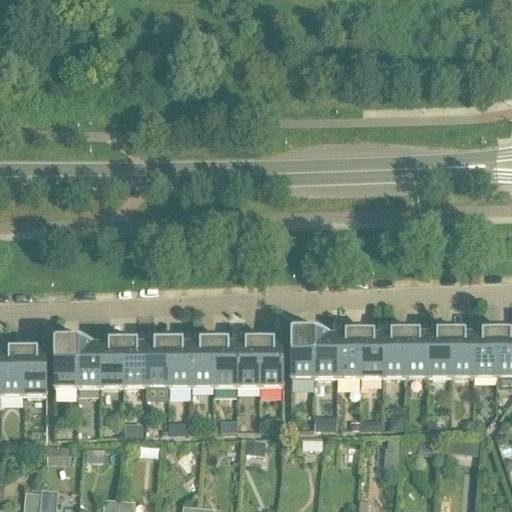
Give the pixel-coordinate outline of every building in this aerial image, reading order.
[(481,342),(473,342),(473,384),(496,384),(496,340),(481,340),(481,342)] [(496,340),(496,384),(511,383),(511,341),(511,342),(511,340),(496,340)] [(314,385),(314,341),(290,341),(290,385),(314,385)] [(328,341),(314,341),(314,385),(337,385),(336,343),(328,343),(328,341)] [(345,343),(336,343),(337,385),(359,385),(359,341),(345,341),(345,343)] [(374,341),(359,341),(359,385),(382,385),(382,342),(374,342),(374,341)] [(390,342),(382,342),(382,385),(405,385),(405,341),(390,341),(390,342)] [(420,341),(405,341),(405,385),(428,384),(428,342),(420,342),(420,341)] [(436,342),(428,342),(428,384),(451,384),(450,341),(436,341),(436,342)] [(465,341),(450,341),(451,384),(473,384),(473,342),(465,342),(465,341)] [(92,350),(77,351),(77,394),(100,394),(100,352),(92,352),(92,350)] [(108,352),(100,352),(100,394),(123,394),(123,350),(108,350),(108,352)] [(137,350),(123,350),(123,394),(146,394),(146,352),(137,352),(137,350)] [(154,352),(146,352),(146,394),(168,394),(168,350),(154,350),(154,352)] [(183,350),(168,350),(168,394),(191,394),(191,351),(183,352),(183,350)] [(199,351),(191,351),(191,394),(214,394),(214,350),(199,350),(199,351)] [(229,350),(214,350),(214,394),(237,393),(237,351),(229,351),(229,350)] [(245,351),(237,351),(237,393),(259,393),(259,350),(245,350),(245,351)] [(274,350),(259,350),(259,393),(283,393),(283,351),(274,351),(274,350)] [(77,394),(77,351),(54,351),(54,394),(77,394)] [(8,360),(0,361),(0,403),(23,403),(23,359),(8,359),(8,360)] [(38,359),(23,359),(23,403),(46,403),(46,360),(38,361),(38,359)] [(337,436),(337,423),(328,423),(328,436),(337,436)] [(473,435),(473,423),(466,423),(462,427),(462,435),(473,435)] [(480,423),(473,423),(473,435),(484,435),(484,427),(480,423)] [(437,436),(437,435),(437,425),(428,425),(427,425),(427,435),(427,436),(437,436)] [(236,426),(220,427),(221,439),(237,438),(236,426)] [(359,435),(359,426),(351,426),(351,435),(359,435)] [(361,426),(361,435),(382,435),(382,426),(361,426)] [(142,429),(125,429),(125,442),(142,442),(142,429)] [(494,440),(495,441),(498,450),(506,448),(503,438),(495,440),(494,440)] [(264,446),(244,444),(243,458),(263,460),(264,446)] [(312,445),(312,455),(322,455),(322,445),(312,445)] [(388,445),(387,455),(398,455),(399,446),(388,445)] [(445,445),(444,459),(459,460),(460,446),(445,445)] [(511,464),(509,463),(503,465),(506,474),(511,472),(511,464)] [(205,469),(191,476),(196,487),(211,480),(205,469)] [(56,511),(58,496),(41,495),(41,499),(39,511),(56,511)] [(39,511),(41,499),(25,497),(23,511),(39,511)]
